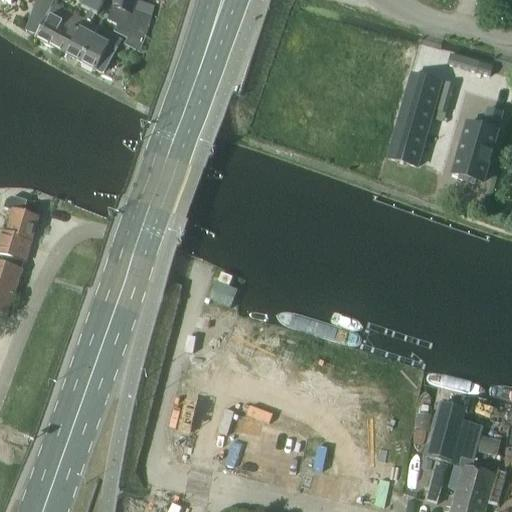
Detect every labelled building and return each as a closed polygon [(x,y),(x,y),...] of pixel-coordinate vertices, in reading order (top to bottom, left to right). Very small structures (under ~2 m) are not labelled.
[(36,0),(34,7),(35,8),(51,14),(55,6),(57,0),(36,0)] [(85,0),(81,9),(89,13),(95,17),(97,17),(106,0),(105,0),(85,0)] [(114,0),(107,22),(116,27),(144,41),(145,38),(151,20),(132,13),(136,0),(114,0)] [(55,6),(36,40),(66,56),(84,22),(55,6)] [(84,22),(66,56),(80,64),(99,30),(91,26),(95,17),(89,13),(84,22)] [(144,41),(116,27),(113,33),(127,40),(124,46),(139,54),(144,41)] [(99,30),(80,64),(103,76),(121,42),(99,30)] [(450,58),(447,67),(476,75),(489,79),(490,74),(492,69),(491,69),(479,66),(450,58)] [(412,77),(388,161),(416,170),(440,85),(412,77)] [(443,84),(435,113),(445,116),(453,87),(443,84)] [(466,125),(452,175),(459,178),(458,181),(474,186),(475,182),(483,184),(497,134),(496,134),(501,115),(487,111),(481,130),(466,125)] [(0,256),(25,264),(39,220),(23,215),(26,204),(11,200),(6,203),(4,210),(12,213),(5,235),(0,233),(0,256)] [(176,230),(125,212),(120,225),(118,230),(169,249),(170,246),(176,230)] [(0,266),(0,314),(6,317),(21,273),(0,266)] [(441,406),(427,461),(454,468),(448,491),(455,493),(450,511),(484,511),(494,476),(471,470),(475,454),(479,438),(482,429),(462,424),(465,412),(441,406)] [(425,461),(422,470),(429,472),(431,462),(425,461)] [(435,464),(424,504),(436,507),(447,467),(435,464)]
